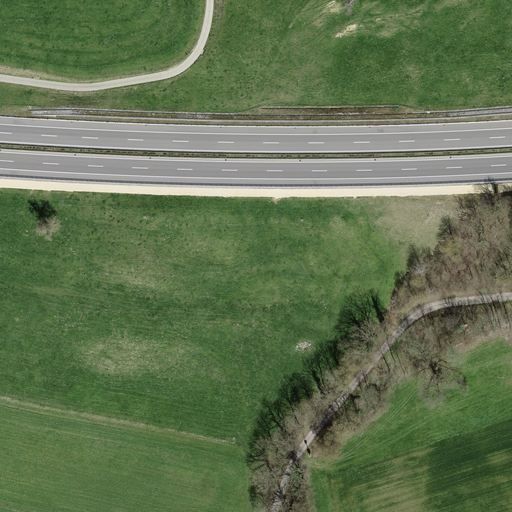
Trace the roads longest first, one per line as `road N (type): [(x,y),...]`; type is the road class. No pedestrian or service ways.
road 1 (track): [(0,182),(272,195),(511,187)]
road 2 (motorway): [(511,136),(271,143),(0,132)]
road 3 (motorway): [(0,160),(266,170),(511,164)]
road 4 (track): [(209,0),(194,55),(159,76),(61,86),(0,77)]
road 5 (track): [(415,314),(303,444),(275,511)]
